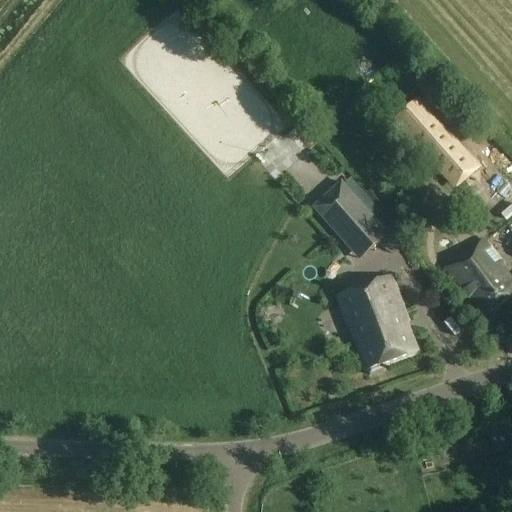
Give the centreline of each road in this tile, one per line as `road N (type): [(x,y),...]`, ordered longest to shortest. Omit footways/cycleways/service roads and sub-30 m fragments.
road 1 (tertiary): [(237,455),(345,430),(511,373)]
road 2 (tertiary): [(237,455),(0,445)]
